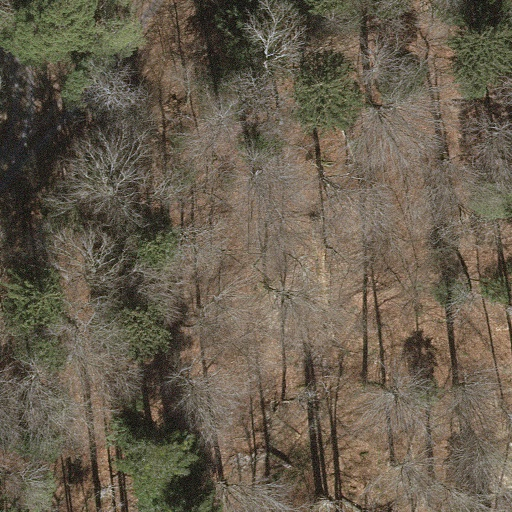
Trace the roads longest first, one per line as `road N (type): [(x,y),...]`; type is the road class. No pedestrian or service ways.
road 1 (track): [(0,180),(154,0)]
road 2 (track): [(7,172),(28,87),(30,33),(21,0)]
